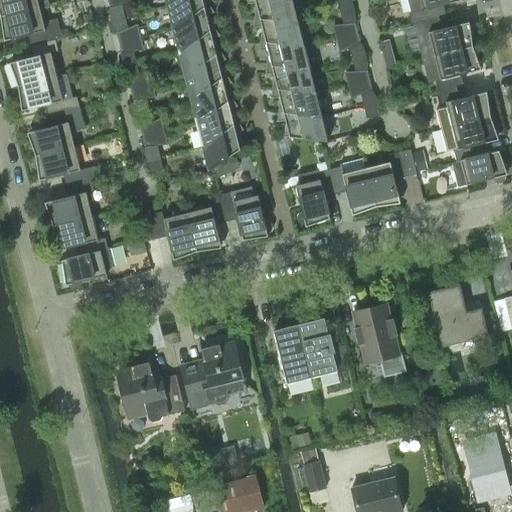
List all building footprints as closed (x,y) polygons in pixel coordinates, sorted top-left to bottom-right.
[(48,0),(0,0),(0,14),(1,16),(39,6),(49,4),(48,0)] [(173,0),(166,5),(172,29),(209,4),(206,0),(173,0)] [(292,0),(247,0),(247,4),(256,3),(254,18),(298,23),(292,0)] [(351,0),(338,0),(337,1),(340,12),(354,8),(353,5),(352,2),(351,0)] [(448,4),(461,0),(462,0),(406,0),(410,13),(408,13),(409,14),(397,17),(399,28),(413,24),(446,16),(443,3),(448,2),(448,4)] [(122,4),(109,5),(109,8),(109,13),(110,16),(110,20),(125,16),(122,4)] [(209,4),(172,29),(178,52),(214,27),(207,16),(214,12),(209,4)] [(62,38),(57,18),(43,22),(39,6),(1,16),(4,41),(24,36),(23,34),(27,33),(31,46),(55,39),(62,38)] [(354,8),(340,12),(343,24),(355,23),(356,20),(355,17),(355,13),(355,12),(354,8)] [(125,16),(110,20),(111,23),(112,26),(114,30),(116,33),(128,28),(125,16)] [(473,46),(469,22),(454,25),(454,28),(450,29),(446,16),(413,24),(422,59),(473,46)] [(298,23),(254,18),(253,27),(261,27),(260,42),(304,46),(298,23)] [(214,27),(178,52),(184,76),(221,51),(213,39),(220,36),(214,27)] [(57,76),(51,53),(58,51),(55,39),(31,46),(34,59),(30,60),(29,58),(10,63),(18,86),(57,76)] [(304,46),(260,42),(259,51),(267,50),(266,65),(310,70),(304,46)] [(363,46),(361,44),(360,42),(349,48),(352,59),(366,55),(365,52),(364,49),(363,46)] [(481,70),(473,46),(422,59),(428,83),(435,81),(438,92),(464,86),(461,72),(465,71),(466,74),(479,70),(481,70)] [(134,51),(121,52),(121,55),(121,59),(121,62),(122,65),(122,67),(136,63),(134,51)] [(221,51),(184,76),(190,100),(227,75),(218,63),(226,59),(221,51)] [(366,55),(352,59),(355,71),(367,70),(367,65),(367,62),(367,59),(366,55)] [(136,63),(122,67),(123,70),(124,73),(126,76),(128,80),(139,75),(136,63)] [(310,70),(266,65),(265,74),(273,74),(272,89),(316,93),(310,70)] [(66,74),(57,76),(18,86),(22,111),(41,106),(40,104),(45,103),(48,116),(80,108),(77,96),(72,97),(66,74)] [(227,75),(190,100),(196,123),(233,98),(224,86),(232,83),(227,75)] [(490,116),(486,91),(471,95),(472,98),(467,99),(464,86),(438,92),(441,103),(445,102),(447,107),(435,110),(440,129),(490,116)] [(316,93),(272,89),(271,98),(279,97),(278,112),(322,117),(316,93)] [(374,94),(373,91),(372,89),(361,95),(363,106),(378,103),(377,100),(376,96),(374,94)] [(233,98),(196,123),(202,147),(238,122),(230,110),(238,106),(233,98)] [(145,99),(133,99),(133,104),(133,107),(133,111),(134,114),(148,110),(145,99)] [(378,103),(363,106),(366,118),(379,117),(379,114),(379,109),(378,106),(378,103)] [(74,146),(71,131),(85,127),(80,108),(48,116),(52,129),(47,130),(47,128),(27,132),(36,156),(74,146)] [(148,110),(134,114),(135,117),(136,120),(138,124),(140,127),(151,122),(148,110)] [(322,117),(278,112),(277,122),(285,121),(284,137),(328,141),(322,117)] [(499,139),(490,116),(440,129),(446,152),(453,150),(456,162),(460,161),(481,156),(481,155),(478,142),(482,141),(483,143),(499,139)] [(238,122),(202,147),(208,171),(245,146),(236,133),(244,130),(238,122)] [(74,146),(36,156),(39,180),(59,176),(58,173),(62,172),(66,185),(91,179),(97,178),(94,166),(80,170),(74,146)] [(157,146),(145,146),(144,150),(145,153),(145,155),(145,158),(146,161),(160,157),(157,146)] [(410,149),(399,152),(405,176),(417,174),(410,149)] [(481,156),(460,161),(466,185),(487,179),(487,177),(491,176),(492,178),(492,179),(493,180),(494,182),(495,183),(497,183),(499,183),(500,183),(502,182),(503,182),(503,181),(504,180),(505,179),(505,178),(505,177),(505,176),(505,175),(507,174),(499,150),(481,155),(481,156)] [(389,162),(366,168),(376,207),(400,203),(395,184),(393,184),(392,180),(405,176),(399,152),(388,155),(389,162)] [(160,157),(146,161),(147,164),(148,167),(149,170),(152,174),(163,169),(160,157)] [(223,163),(213,168),(218,178),(228,173),(223,163)] [(349,164),(329,169),(335,194),(348,191),(349,195),(347,196),(352,215),(376,207),(366,168),(350,172),(349,164)] [(330,218),(324,197),(335,194),(329,169),(318,172),(317,171),(297,176),(299,184),(295,185),(300,203),(302,202),(303,207),(301,207),(302,211),(301,212),(300,212),(299,213),(298,214),(297,215),(297,216),(297,217),(297,218),(297,219),(297,221),(298,222),(299,222),(299,223),(300,224),(301,224),(303,225),(304,225),(305,224),(306,227),(330,218)] [(91,179),(66,185),(69,198),(65,200),(64,197),(45,202),(53,226),(92,216),(86,192),(93,191),(91,179)] [(261,217),(260,213),(262,212),(258,195),(253,196),(251,186),(231,192),(231,194),(220,197),(226,221),(237,219),(243,240),(268,236),(267,234),(268,233),(270,233),(270,232),(271,231),(272,230),(272,229),(272,228),(273,227),(272,226),(272,224),(271,223),(271,222),(270,222),(269,221),(268,221),(266,220),(265,220),(264,221),(263,217),(261,217)] [(211,207),(187,213),(197,251),(221,248),(217,229),(214,229),(213,225),(226,221),(220,197),(209,199),(211,207)] [(162,211),(150,214),(157,239),(170,236),(171,240),(168,241),(173,260),(197,251),(187,213),(164,219),(162,211)] [(145,242),(157,239),(150,214),(139,217),(145,242)] [(98,240),(92,216),(53,226),(57,250),(76,245),(76,243),(80,242),(83,254),(83,255),(108,249),(105,238),(98,240)] [(110,248),(108,249),(83,255),(83,254),(62,260),(66,285),(68,284),(68,285),(69,286),(69,287),(70,288),(71,289),(72,289),(73,290),(74,290),(75,290),(76,290),(78,289),(79,288),(80,287),(80,286),(81,286),(81,284),(81,283),(81,282),(81,281),(85,280),(84,278),(89,277),(89,279),(107,275),(112,267),(114,266),(110,248)] [(459,284),(443,288),(427,292),(432,311),(428,312),(432,326),(436,326),(441,347),(472,339),(472,342),(489,338),(481,308),(466,312),(459,284)] [(397,335),(393,318),(390,319),(386,304),(353,312),(357,327),(354,328),(358,345),(361,344),(366,363),(378,359),(383,375),(406,368),(402,353),(399,354),(394,336),(397,335)] [(324,318),(299,324),(312,377),(337,371),(324,318)] [(283,368),(287,384),(312,377),(299,324),(273,331),(280,356),(278,357),(281,369),(283,368)] [(200,349),(201,353),(203,357),(195,359),(198,369),(183,373),(192,409),(214,403),(218,405),(225,404),(228,399),(227,396),(246,391),(233,340),(200,349)] [(116,370),(117,374),(129,420),(148,416),(149,419),(153,422),(160,420),(162,416),(185,410),(176,375),(161,378),(158,368),(151,370),(149,362),(116,370)] [(494,433),(464,441),(478,495),(508,488),(494,433)] [(326,488),(319,461),(316,448),(300,452),(310,492),(326,488)] [(250,511),(264,509),(256,475),(215,485),(221,511),(250,511)] [(397,511),(402,511),(394,477),(351,488),(357,511),(397,511)]
